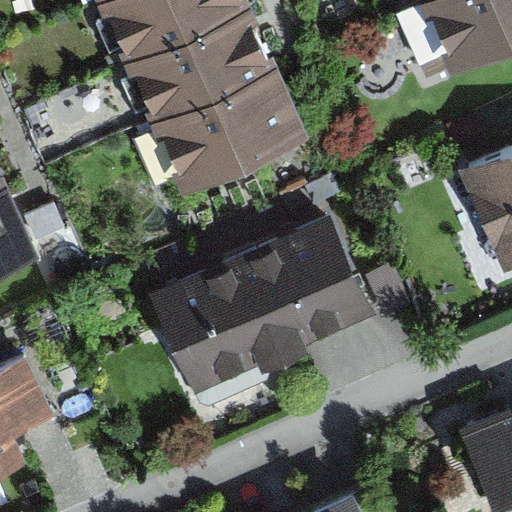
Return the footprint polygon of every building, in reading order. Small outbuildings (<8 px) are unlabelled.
[(274,0),(123,0),(148,58),(277,4),(274,0)] [(511,0),(456,0),(448,3),(475,69),(511,53),(511,0)] [(277,4),(148,58),(175,123),(304,69),(277,4)] [(304,69),(175,123),(203,188),(332,134),(304,69)] [(6,130),(0,132),(0,208),(34,195),(6,130)] [(511,163),(487,173),(511,232),(511,163)] [(34,195),(0,208),(0,285),(61,260),(34,195)] [(349,211),(165,288),(209,390),(393,313),(349,211)] [(36,354),(0,369),(0,477),(40,461),(33,445),(68,431),(36,354)] [(511,408),(476,425),(511,502),(511,408)] [(386,511),(379,492),(326,511),(386,511)]
